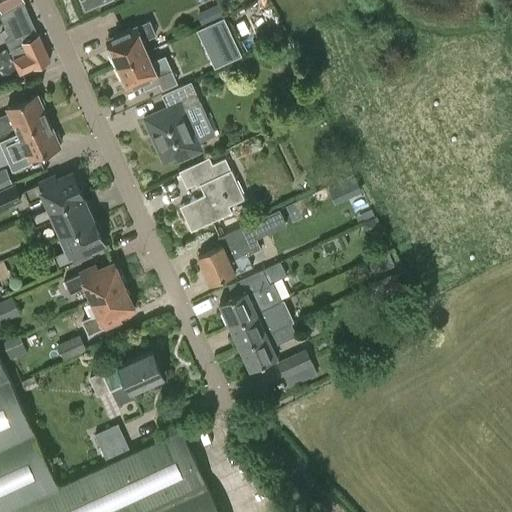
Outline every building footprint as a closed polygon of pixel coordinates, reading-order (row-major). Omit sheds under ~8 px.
[(0,0),(0,12),(24,4),(24,3),(25,2),(23,0),(0,0)] [(203,24),(222,15),(217,3),(198,12),(203,24)] [(24,4),(0,12),(0,16),(9,35),(4,40),(11,55),(13,61),(20,75),(33,68),(33,69),(51,60),(39,34),(38,34),(24,4)] [(223,17),(205,26),(223,62),(241,54),(223,17)] [(150,20),(136,26),(120,33),(121,35),(107,41),(112,54),(110,55),(115,65),(147,51),(142,41),(156,34),(150,20)] [(273,62),(285,67),(291,54),(278,49),(273,62)] [(151,61),(147,51),(115,65),(119,76),(122,75),(128,88),(142,82),(145,89),(159,83),(162,89),(178,82),(166,55),(151,61)] [(162,94),(168,107),(144,118),(163,160),(176,154),(178,160),(201,150),(185,114),(203,106),(191,80),(162,94)] [(6,107),(8,111),(0,114),(0,133),(15,126),(18,133),(49,119),(44,108),(46,104),(43,98),(39,97),(37,93),(6,107)] [(18,133),(21,140),(3,147),(9,162),(27,155),(29,159),(60,145),(60,144),(62,139),(58,132),(54,132),(49,119),(18,133)] [(196,187),(200,185),(204,194),(179,206),(191,230),(232,211),(229,205),(244,198),(231,169),(225,158),(212,164),(209,157),(187,167),(196,187)] [(0,188),(12,183),(5,168),(0,170),(0,188)] [(40,182),(40,183),(25,189),(30,201),(43,196),(48,207),(49,210),(83,194),(82,194),(86,192),(76,171),(73,173),(73,171),(56,179),(55,176),(40,182)] [(15,183),(0,189),(0,212),(14,206),(14,205),(23,200),(15,183)] [(362,185),(333,193),(335,201),(352,197),(355,210),(367,206),(362,185)] [(49,210),(48,207),(31,214),(36,225),(53,217),(61,235),(94,220),(94,219),(95,218),(86,196),(84,197),(83,194),(49,210)] [(280,209),(261,218),(264,225),(267,232),(286,224),(280,209)] [(359,223),(375,216),(372,209),(355,216),(359,223)] [(362,223),(364,228),(372,231),(377,228),(372,218),(362,223)] [(61,235),(67,248),(53,255),(59,267),(74,259),(75,260),(91,253),(89,250),(105,243),(104,242),(107,241),(98,220),(95,222),(94,220),(61,235)] [(260,247),(249,223),(219,237),(222,245),(199,255),(211,282),(246,267),(241,256),(260,247)] [(382,269),(394,263),(388,251),(376,257),(382,269)] [(81,272),(81,274),(65,280),(70,292),(85,286),(91,300),(124,285),(122,282),(123,279),(121,274),(118,273),(113,262),(98,270),(96,266),(81,272)] [(228,284),(233,296),(219,302),(229,325),(257,312),(281,301),(280,300),(281,300),(273,281),(270,282),(263,268),(228,284)] [(396,273),(377,282),(383,293),(401,285),(396,273)] [(91,300),(97,314),(82,320),(88,334),(105,326),(120,320),(118,316),(134,309),(129,296),(130,294),(128,289),(125,288),(124,285),(91,300)] [(13,295),(0,300),(0,322),(21,312),(13,295)] [(285,311),(281,301),(257,312),(229,325),(239,347),(267,334),(267,333),(261,322),(285,311)] [(267,334),(239,347),(250,369),(277,356),(272,346),(297,334),(291,322),(267,333),(267,334)] [(64,358),(87,348),(81,334),(58,344),(64,358)] [(3,342),(9,357),(24,351),(18,336),(3,342)] [(306,347),(278,361),(285,377),(313,363),(306,347)] [(151,349),(119,363),(89,376),(97,395),(127,381),(131,392),(164,377),(151,349)] [(0,511),(219,511),(182,429),(59,485),(0,356),(0,511)] [(34,377),(21,382),(24,390),(37,384),(34,377)] [(110,427),(87,437),(97,462),(120,452),(110,427)]
